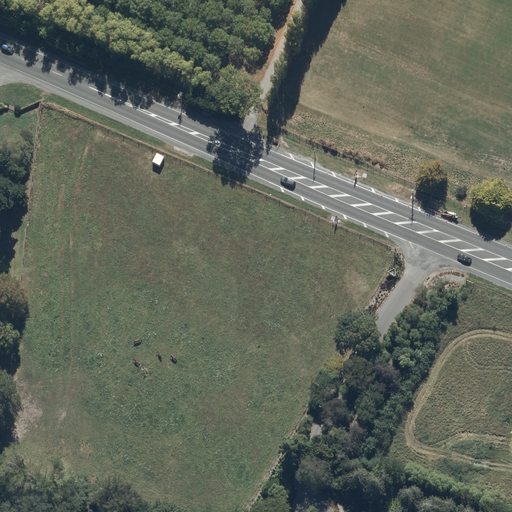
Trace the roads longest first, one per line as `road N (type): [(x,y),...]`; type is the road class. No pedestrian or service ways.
road 1 (trunk): [(511,263),(0,53)]
road 2 (unknown): [(430,230),(312,430),(301,471)]
